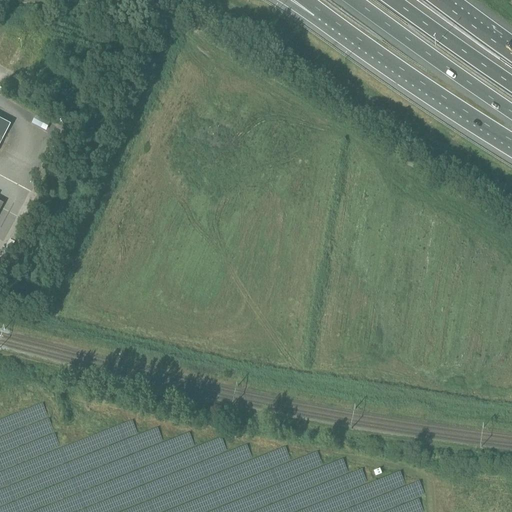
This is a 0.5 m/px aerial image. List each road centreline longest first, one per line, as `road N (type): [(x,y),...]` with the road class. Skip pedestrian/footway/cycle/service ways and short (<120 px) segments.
road 1 (motorway): [(317,10),(511,141)]
road 2 (motorway): [(351,0),(511,112)]
road 3 (motorway): [(511,83),(393,0)]
